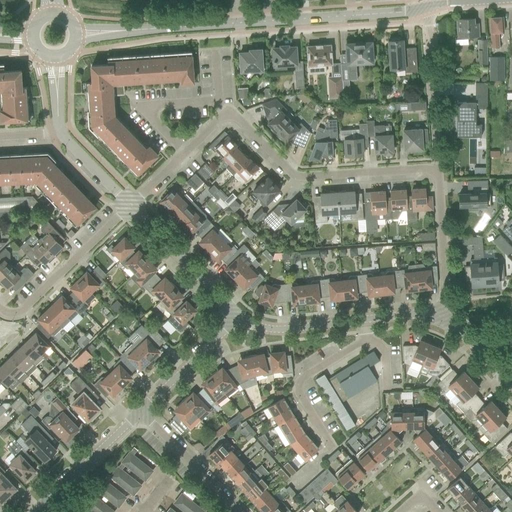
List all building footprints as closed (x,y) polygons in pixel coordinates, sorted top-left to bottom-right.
[(504,34),(503,27),(503,17),(489,18),(491,48),(500,48),(499,34),(504,34)] [(478,24),(474,24),(474,19),(456,20),(457,35),(454,35),(455,45),(469,44),(468,38),(479,37),(478,24)] [(398,39),(397,39),(396,39),(395,39),(393,39),(393,40),(392,41),(391,41),(388,42),(390,70),(404,69),(405,73),(417,72),(416,48),(404,49),(403,41),(400,41),(399,40),(398,39)] [(487,68),(488,68),(487,40),(478,40),(478,58),(475,58),(475,68),(479,68),(479,73),(487,73),(487,68)] [(371,43),(372,43),(346,44),(346,45),(348,64),(341,64),(342,81),(348,81),(357,80),(356,64),(365,63),(364,61),(372,60),(372,57),(374,57),(374,48),(372,48),(371,43)] [(332,52),(331,52),(330,45),(307,47),(309,75),(327,74),(326,65),(332,65),(331,57),(332,57),(332,52)] [(286,65),(296,65),(295,48),(273,49),(274,61),(274,63),(275,70),(286,69),(286,65)] [(241,72),(263,71),(261,50),(250,51),(250,53),(239,53),(241,72)] [(191,53),(192,53),(192,52),(177,53),(178,75),(179,81),(181,81),(182,81),(182,83),(183,83),(184,84),(192,83),(194,83),(193,80),(194,80),(194,79),(193,79),(193,77),(191,53)] [(170,76),(178,75),(177,53),(163,54),(165,79),(170,79),(170,76)] [(160,79),(165,79),(163,54),(150,55),(151,77),(160,76),(160,79)] [(142,77),(151,77),(150,55),(136,56),(137,81),(143,80),(142,77)] [(132,81),(137,81),(136,56),(122,57),(124,79),(132,78),(132,81)] [(109,80),(124,79),(122,57),(107,58),(107,59),(108,59),(108,65),(109,80)] [(490,81),(504,80),(504,57),(489,58),(490,81)] [(109,86),(109,80),(108,65),(91,66),(92,83),(87,83),(87,88),(109,86)] [(27,87),(22,88),(21,71),(4,72),(5,87),(5,93),(27,92),(27,87)] [(296,88),(304,87),(303,71),(295,72),(296,88)] [(330,98),(343,97),(342,94),(342,81),(341,77),(332,78),(333,90),(329,90),(330,98)] [(111,96),(110,97),(109,86),(87,88),(88,103),(111,102),(111,96)] [(239,99),(248,98),(248,88),(238,89),(239,99)] [(3,110),(28,108),(27,92),(5,93),(6,103),(2,104),(3,110)] [(457,103),(456,137),(481,137),(481,125),(476,125),(476,109),(487,109),(487,96),(475,96),(475,103),(457,103)] [(284,114),(287,111),(276,100),(262,105),(267,118),(270,121),(267,124),(271,128),(270,129),(274,134),(275,135),(290,121),(284,114)] [(88,117),(110,116),(112,116),(111,102),(88,103),(89,111),(88,111),(87,111),(88,117)] [(411,111),(426,110),(425,102),(410,103),(411,111)] [(4,122),(29,120),(28,108),(3,110),(3,111),(0,110),(0,111),(0,112),(0,117),(0,121),(1,121),(1,122),(3,122),(3,123),(4,123),(4,122)] [(112,121),(110,119),(110,116),(88,117),(88,128),(96,136),(112,121)] [(107,145),(124,129),(114,119),(112,121),(96,136),(97,137),(98,137),(97,137),(98,136),(107,145)] [(331,138),(337,138),(336,120),(328,120),(323,133),(317,131),(314,138),(317,139),(318,143),(315,143),(309,160),(320,159),(321,157),(324,158),(326,155),(326,154),(333,154),(331,138)] [(300,123),(296,127),(290,121),(275,135),(276,136),(281,140),(282,139),(286,143),(289,140),(292,144),(304,148),(310,133),(300,123)] [(373,121),(367,121),(368,136),(375,135),(375,136),(374,136),(376,153),(384,152),(385,154),(392,154),(391,152),(393,152),(391,135),(384,136),(383,126),(374,126),(373,121)] [(361,136),(367,136),(367,124),(359,124),(359,132),(347,133),(348,140),(344,140),(346,157),(363,156),(361,136)] [(117,155),(133,139),(124,129),(107,145),(117,155)] [(422,143),(428,142),(427,129),(403,131),(405,151),(407,151),(407,153),(411,153),(423,151),(422,149),(422,143)] [(216,139),(209,147),(214,152),(217,150),(223,157),(236,145),(231,140),(228,137),(229,136),(229,135),(225,132),(224,132),(216,139)] [(511,138),(503,139),(504,152),(511,151),(511,138)] [(127,165),(143,149),(133,139),(117,155),(127,165)] [(235,147),(236,145),(223,157),(230,164),(242,153),(239,148),(237,149),(235,147)] [(147,149),(145,147),(143,149),(127,165),(137,175),(153,160),(155,158),(156,158),(155,158),(157,156),(156,155),(157,154),(151,148),(150,148),(149,147),(147,149)] [(53,164),(56,162),(48,153),(33,154),(35,182),(36,182),(37,182),(35,185),(48,199),(68,180),(53,164)] [(246,158),(247,157),(242,153),(230,164),(226,169),(233,176),(250,160),(248,161),(246,158)] [(12,183),(35,182),(33,154),(10,155),(12,183)] [(0,183),(12,183),(10,155),(0,155),(0,183)] [(254,166),(255,165),(250,160),(233,176),(234,175),(235,178),(238,180),(241,182),(243,183),(257,169),(254,166)] [(210,176),(214,172),(206,163),(201,168),(210,176)] [(205,180),(210,176),(201,168),(197,172),(205,180)] [(199,187),(203,182),(195,174),(190,178),(199,187)] [(195,191),(199,187),(190,178),(186,182),(195,191)] [(271,179),(270,180),(267,178),(263,182),(262,182),(252,191),(265,205),(280,191),(273,183),(274,182),(271,179)] [(62,213),(81,193),(68,180),(48,199),(62,213)] [(490,193),(487,193),(487,181),(472,181),(473,194),(459,194),(459,197),(459,198),(459,199),(459,200),(459,202),(459,204),(460,207),(468,207),(468,210),(477,210),(477,207),(490,206),(490,193)] [(405,190),(407,219),(417,218),(416,211),(417,211),(422,211),(432,210),(431,197),(426,197),(425,189),(418,190),(417,188),(413,190),(411,190),(412,196),(406,196),(405,190)] [(232,193),(227,198),(219,189),(218,190),(215,193),(220,197),(234,212),(240,206),(234,200),(237,198),(232,193)] [(181,198),(179,197),(173,190),(161,201),(164,204),(163,205),(168,211),(181,198)] [(354,192),(346,192),(345,190),(338,193),(337,193),(339,214),(351,214),(351,221),(363,220),(362,205),(355,205),(354,192)] [(384,192),(383,192),(382,190),(379,192),(370,193),(371,202),(364,203),(366,234),(372,233),(372,232),(378,232),(377,220),(385,219),(385,220),(386,220),(384,192)] [(405,190),(397,191),(396,190),(393,190),(392,191),(390,191),(391,200),(385,201),(385,192),(384,192),(386,220),(397,219),(402,211),(406,211),(407,223),(405,190)] [(321,206),(314,206),(315,216),(315,223),(327,222),(327,217),(332,216),(335,219),(339,219),(339,214),(337,193),(336,193),(329,191),(328,194),(320,194),(320,196),(321,206)] [(75,227),(95,207),(81,193),(62,213),(75,227)] [(176,217),(192,201),(186,194),(181,199),(181,198),(168,211),(169,211),(170,209),(172,212),(171,214),(176,217)] [(40,201),(38,203),(32,197),(0,198),(0,211),(27,210),(34,218),(40,212),(38,210),(43,203),(40,201)] [(306,210),(299,203),(296,200),(278,217),(273,211),(264,220),(275,231),(283,222),(287,222),(291,225),(296,220),(305,219),(304,212),(306,210)] [(182,225),(199,209),(192,201),(176,217),(180,222),(181,221),(184,224),(182,225)] [(257,224),(267,214),(262,208),(251,218),(257,224)] [(206,218),(207,217),(199,209),(182,225),(187,230),(189,229),(192,232),(194,231),(198,235),(210,223),(206,218)] [(64,239),(56,231),(46,221),(41,226),(41,231),(45,236),(39,241),(55,257),(62,251),(59,249),(62,247),(57,242),(62,238),(64,240),(64,239)] [(210,223),(198,235),(205,242),(200,247),(207,254),(221,239),(217,235),(218,233),(218,231),(210,223)] [(511,226),(510,229),(507,226),(502,231),(511,241),(511,240),(511,226)] [(250,230),(245,234),(249,238),(254,233),(250,230)] [(421,241),(435,240),(434,233),(420,234),(421,241)] [(503,251),(509,246),(500,235),(494,241),(503,251)] [(221,239),(207,254),(213,261),(218,256),(224,263),(237,250),(230,243),(227,243),(225,244),(221,239)] [(132,250),(134,247),(127,240),(124,243),(122,241),(114,248),(111,245),(106,250),(112,256),(115,256),(116,255),(120,260),(119,261),(119,262),(132,250)] [(49,263),(55,257),(39,241),(34,246),(30,241),(25,242),(19,247),(37,265),(36,263),(40,259),(45,263),(47,261),(49,263)] [(237,250),(224,263),(231,269),(228,272),(235,279),(248,267),(247,266),(250,263),(256,258),(248,250),(249,249),(243,244),(237,250)] [(0,253),(0,280),(12,269),(7,263),(10,260),(10,254),(5,249),(0,253)] [(141,253),(138,256),(132,250),(119,262),(126,269),(129,269),(130,268),(135,273),(149,259),(144,255),(143,256),(141,253)] [(502,264),(497,265),(496,258),(483,259),(485,285),(486,285),(486,286),(486,285),(488,285),(488,286),(488,285),(490,285),(490,286),(491,285),(492,285),(493,285),(498,285),(498,279),(504,278),(503,271),(502,264)] [(152,265),(152,264),(149,259),(135,273),(139,277),(138,278),(138,281),(145,289),(158,277),(151,270),(154,267),(152,265)] [(484,285),(485,285),(483,259),(470,260),(470,267),(465,267),(465,273),(465,281),(471,280),(472,286),(477,286),(479,286),(480,286),(481,286),(482,286),(484,286),(484,285)] [(97,266),(93,270),(96,273),(101,279),(106,275),(97,266)] [(436,266),(416,268),(416,272),(419,290),(428,289),(428,285),(438,283),(436,266)] [(12,269),(0,280),(0,284),(5,288),(6,287),(8,289),(12,285),(17,290),(33,274),(28,269),(28,268),(23,268),(19,273),(14,267),(12,269)] [(248,267),(235,279),(241,286),(244,283),(251,290),(258,283),(264,278),(256,270),(253,270),(252,271),(248,267)] [(416,268),(397,271),(399,288),(409,287),(409,291),(419,290),(416,272),(416,268)] [(385,276),(379,277),(381,294),(391,293),(390,289),(399,288),(397,271),(387,272),(385,274),(385,276)] [(105,282),(101,279),(96,273),(92,278),(86,272),(78,280),(91,293),(99,285),(100,287),(105,282)] [(370,274),(360,275),(362,293),(371,292),(372,296),(381,294),(379,277),(373,278),(372,276),(370,274)] [(348,281),(342,281),(344,299),(353,298),(353,294),(362,293),(360,275),(350,277),(348,279),(348,281)] [(167,280),(164,283),(158,277),(145,289),(152,296),(155,296),(156,295),(161,300),(175,286),(170,282),(169,283),(167,280)] [(463,278),(454,279),(454,288),(464,287),(463,278)] [(332,279),(322,280),(324,297),(334,296),(334,300),(344,299),(342,281),(335,282),(335,280),(332,279)] [(95,297),(91,293),(78,280),(70,288),(76,293),(71,298),(84,311),(89,306),(87,304),(95,297)] [(310,285),(304,286),(306,304),(316,302),(315,298),(324,297),(322,280),(312,281),(310,283),(310,285)] [(295,283),(285,284),(285,285),(287,302),(296,301),(296,305),(306,304),(304,286),(297,287),(297,285),(295,283)] [(257,289),(255,294),(258,296),(261,297),(259,302),(269,305),(270,301),(276,303),(287,302),(285,285),(285,284),(278,285),(275,284),(272,285),(271,287),(265,285),(264,287),(261,285),(257,289)] [(178,292),(179,291),(175,286),(161,300),(165,304),(164,305),(164,308),(171,316),(184,304),(178,297),(180,294),(178,292)] [(71,298),(67,301),(62,296),(54,304),(70,321),(78,313),(80,315),(84,311),(71,298)] [(117,314),(124,308),(117,300),(110,307),(117,314)] [(171,316),(167,320),(176,329),(180,332),(183,329),(188,324),(185,321),(193,314),(190,312),(193,309),(186,301),(184,304),(171,316)] [(62,328),(70,321),(54,304),(51,306),(50,305),(45,309),(47,311),(46,311),(62,328)] [(46,311),(38,319),(43,325),(39,329),(48,338),(52,334),(54,336),(62,328),(46,311)] [(110,313),(106,316),(111,321),(114,317),(110,313)] [(131,315),(127,319),(132,324),(136,320),(131,315)] [(165,340),(158,333),(156,331),(151,335),(148,332),(143,337),(141,336),(133,344),(137,348),(150,362),(152,361),(154,357),(156,354),(154,351),(165,340)] [(44,351),(48,346),(35,332),(29,339),(27,341),(40,355),(43,358),(45,360),(49,357),(44,351)] [(84,347),(90,341),(87,338),(81,343),(84,347)] [(43,358),(40,355),(27,341),(25,343),(24,343),(18,349),(35,366),(43,358)] [(415,345),(402,346),(403,363),(410,366),(409,368),(419,372),(430,345),(420,341),(418,346),(415,345)] [(90,354),(95,349),(91,344),(85,350),(93,357),(90,354)] [(150,362),(137,348),(133,344),(124,352),(126,353),(121,358),(133,371),(140,365),(142,368),(145,365),(146,366),(150,362)] [(438,355),(440,349),(430,345),(419,372),(426,375),(427,374),(436,377),(449,365),(441,356),(438,355)] [(13,355),(10,357),(29,376),(37,368),(35,366),(18,349),(12,354),(13,355)] [(83,366),(93,357),(85,350),(72,363),(79,369),(82,366),(83,366)] [(379,360),(373,351),(334,375),(335,377),(328,381),(324,374),(315,379),(346,430),(355,425),(340,401),(347,396),(348,398),(376,381),(368,367),(379,360)] [(290,355),(281,356),(280,352),(270,354),(271,356),(273,374),(273,371),(279,371),(279,372),(282,374),(293,373),(290,355)] [(260,355),(256,356),(256,355),(250,356),(255,375),(261,373),(261,375),(264,376),(273,374),(271,356),(261,359),(260,355)] [(248,376),(255,375),(250,356),(244,358),(244,359),(241,360),(242,364),(239,364),(232,368),(239,384),(247,380),(249,378),(248,376)] [(29,376),(10,357),(8,359),(2,365),(15,378),(20,384),(29,376)] [(126,377),(133,371),(121,358),(112,367),(114,370),(110,374),(123,388),(127,384),(126,383),(129,380),(126,377)] [(60,370),(66,365),(63,361),(57,367),(60,370)] [(0,379),(7,387),(15,378),(2,365),(0,366),(0,379)] [(236,386),(239,384),(232,368),(224,371),(222,373),(219,370),(216,372),(211,375),(226,395),(236,387),(236,386)] [(440,381),(437,384),(445,393),(445,395),(450,399),(456,394),(471,380),(463,372),(459,376),(452,370),(440,381)] [(49,381),(55,375),(52,372),(46,378),(49,381)] [(118,392),(123,388),(110,374),(105,378),(102,376),(93,385),(105,398),(112,391),(115,394),(118,391),(118,392)] [(216,403),(226,395),(211,375),(206,379),(207,380),(204,382),(206,385),(204,387),(200,391),(211,405),(215,401),(216,403)] [(85,395),(91,390),(78,377),(69,385),(80,396),(72,404),(87,420),(90,418),(91,420),(98,413),(97,412),(99,409),(85,395)] [(44,386),(49,381),(46,378),(41,383),(44,386)] [(456,394),(450,399),(454,404),(456,404),(464,413),(480,399),(474,392),(478,388),(471,380),(456,394)] [(35,399),(41,393),(38,390),(32,395),(35,399)] [(208,408),(211,405),(200,391),(193,398),(190,395),(188,398),(187,397),(182,401),(199,419),(200,419),(209,410),(208,408)] [(14,410),(23,401),(19,397),(10,406),(14,410)] [(65,414),(69,410),(57,397),(51,403),(61,413),(54,420),(51,417),(49,417),(47,417),(45,417),(41,421),(49,429),(52,427),(66,441),(79,429),(65,414)] [(272,417),(288,407),(283,398),(267,408),(272,417)] [(491,401),(486,406),(480,399),(464,413),(469,419),(471,420),(474,420),(476,419),(478,418),(483,423),(498,409),(491,401)] [(25,408),(28,406),(23,401),(14,410),(18,415),(20,413),(25,408)] [(179,411),(172,418),(173,419),(184,431),(185,430),(189,426),(190,427),(199,419),(182,401),(178,405),(179,406),(176,408),(179,411)] [(278,426),(294,416),(288,407),(272,417),(278,426)] [(425,429),(443,412),(438,407),(429,415),(424,412),(423,412),(423,408),(412,409),(413,429),(418,434),(412,440),(413,440),(425,429)] [(25,408),(20,413),(26,418),(31,414),(28,411),(25,408)] [(246,409),(240,413),(244,418),(249,415),(246,409)] [(395,435),(402,429),(402,409),(401,409),(401,412),(390,412),(390,419),(385,424),(387,426),(390,429),(401,442),(395,435)] [(402,429),(413,429),(412,409),(402,409),(402,429)] [(501,422),(505,417),(498,409),(483,423),(488,429),(483,434),(491,443),(507,428),(501,422)] [(425,429),(413,440),(420,448),(432,437),(434,435),(435,435),(428,427),(437,418),(444,426),(451,421),(443,412),(425,429)] [(231,428),(244,418),(240,413),(227,423),(231,428)] [(42,436),(46,432),(31,416),(21,425),(31,435),(24,441),(44,462),(45,461),(47,461),(50,458),(50,457),(56,450),(42,436)] [(283,434),(299,425),(294,416),(278,426),(283,434)] [(372,426),(377,421),(373,416),(368,421),(372,425),(372,426)] [(372,426),(372,425),(368,421),(363,426),(366,430),(372,426)] [(453,422),(450,425),(451,427),(455,431),(458,428),(453,422)] [(222,435),(231,428),(227,423),(214,434),(218,438),(222,435)] [(290,444),(304,433),(299,425),(283,434),(287,440),(290,444)] [(380,434),(379,434),(393,449),(401,442),(390,429),(387,426),(380,434)] [(361,436),(361,435),(358,432),(353,437),(355,440),(356,440),(361,436)] [(511,434),(510,432),(495,446),(504,456),(508,452),(511,456),(511,434)] [(298,452),(311,441),(304,433),(290,444),(298,452)] [(385,456),(393,449),(379,434),(371,441),(385,456)] [(231,450),(234,448),(222,435),(218,438),(209,446),(213,451),(208,455),(216,464),(231,450)] [(432,437),(420,448),(427,456),(442,443),(435,435),(434,435),(432,437)] [(356,440),(355,440),(353,437),(347,441),(350,445),(356,440)] [(21,456),(26,452),(14,439),(6,447),(16,458),(9,464),(25,481),(35,471),(21,456)] [(469,448),(472,445),(467,439),(464,442),(469,448)] [(305,460),(318,449),(311,441),(298,452),(305,460)] [(377,463),(385,456),(371,441),(363,448),(377,463)] [(434,464),(449,451),(442,443),(427,456),(434,464)] [(122,462),(125,465),(145,480),(152,471),(133,456),(137,450),(133,447),(122,462)] [(368,471),(377,463),(363,448),(355,456),(357,458),(368,471)] [(224,470),(238,458),(231,450),(216,464),(217,464),(218,463),(224,470)] [(441,472),(456,459),(449,451),(434,464),(441,472)] [(247,463),(245,465),(238,458),(224,470),(231,478),(247,463)] [(365,474),(358,467),(351,459),(343,467),(356,482),(365,474)] [(449,480),(464,467),(456,459),(441,472),(449,480)] [(121,470),(125,465),(122,462),(110,476),(110,477),(133,495),(141,486),(121,470)] [(292,476),(296,472),(287,462),(283,466),(292,476)] [(251,473),(254,471),(247,463),(231,478),(238,485),(251,473)] [(2,474),(5,472),(0,466),(0,504),(16,489),(2,474)] [(348,489),(356,482),(343,467),(334,474),(348,489)] [(479,475),(485,470),(482,467),(476,473),(479,475)] [(285,482),(289,478),(280,468),(276,472),(280,477),(284,481),(285,482)] [(333,485),(338,481),(327,468),(322,472),(330,481),(333,485)] [(258,481),(263,477),(256,469),(254,471),(251,473),(238,485),(245,493),(258,481)] [(481,478),(487,473),(485,470),(479,475),(481,478)] [(330,481),(322,472),(318,476),(326,485),(330,481)] [(106,482),(110,477),(110,476),(107,474),(95,489),(99,492),(118,507),(126,498),(106,482)] [(322,489),(326,485),(318,476),(314,480),(322,489)] [(285,482),(284,481),(280,477),(276,480),(283,487),(286,484),(285,482)] [(467,486),(460,478),(460,477),(446,490),(454,498),(467,486)] [(321,490),(322,489),(314,480),(310,484),(318,493),(321,490)] [(252,500),(265,489),(258,481),(245,493),(252,500)] [(313,496),(318,493),(310,484),(305,488),(313,496)] [(492,492),(499,487),(496,484),(490,489),(492,492)] [(461,506),(475,494),(467,486),(454,498),(461,506)] [(500,500),(503,497),(506,494),(499,487),(492,492),(500,500)] [(313,496),(305,488),(301,491),(309,500),(313,496)] [(95,489),(84,503),(83,503),(84,504),(94,511),(113,511),(95,497),(99,492),(95,489)] [(258,508),(271,496),(265,489),(252,500),(258,508)] [(320,497),(324,493),(321,490),(318,493),(313,496),(316,500),(320,497)] [(305,504),(309,500),(301,491),(297,495),(305,504)] [(204,511),(205,511),(209,507),(205,504),(201,509),(181,494),(174,503),(184,511),(204,511)] [(466,511),(470,511),(482,502),(475,494),(461,506),(466,511)] [(511,503),(511,500),(511,499),(506,494),(503,497),(508,502),(505,505),(507,508),(511,503)] [(356,511),(341,495),(333,503),(340,511),(356,511)] [(269,511),(278,504),(271,496),(258,508),(261,511),(269,511)] [(83,511),(80,509),(84,504),(83,503),(84,503),(80,500),(70,511),(83,511)] [(290,511),(281,501),(278,504),(269,511),(290,511)] [(486,511),(489,510),(482,502),(470,511),(486,511)] [(340,511),(333,503),(332,503),(335,507),(329,511),(340,511)]
